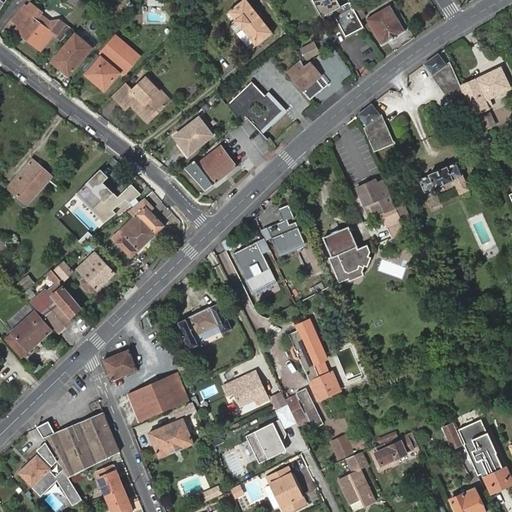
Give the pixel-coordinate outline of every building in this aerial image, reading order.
[(262,37),(264,40),(272,34),(245,0),(244,0),(229,13),(236,21),(235,21),(242,31),(243,30),(253,43),(262,37)] [(338,0),(313,0),(322,17),(324,16),(327,21),(332,22),(336,19),(337,20),(347,37),(363,27),(360,20),(359,18),(353,7),(350,2),(342,6),(338,0)] [(365,18),(355,0),(353,0),(350,2),(353,7),(359,18),(360,20),(365,18)] [(24,6),(13,21),(19,26),(15,31),(41,51),(53,35),(57,38),(66,26),(59,21),(52,22),(51,23),(40,15),(42,13),(31,4),(27,8),(24,6)] [(406,31),(390,5),(366,19),(382,46),(390,41),(390,42),(398,36),(406,31)] [(64,68),(71,74),(91,49),(75,35),(53,63),(62,71),(64,68)] [(256,47),(264,40),(262,37),(253,43),(256,47)] [(302,50),(306,59),(319,53),(314,44),(302,50)] [(439,54),(424,65),(433,77),(447,66),(439,54)] [(102,58),(88,74),(106,90),(120,74),(102,58)] [(304,67),(302,62),(288,74),(303,93),(310,101),(324,89),(317,81),(321,76),(310,63),(304,67)] [(461,86),(447,66),(433,77),(445,93),(453,108),(465,98),(461,86)] [(501,67),(461,86),(474,114),(482,131),(497,125),(489,108),(492,106),(489,99),(510,89),(508,83),(511,82),(509,78),(507,80),(501,67)] [(329,85),(321,76),(317,81),(324,89),(329,85)] [(133,93),(127,85),(114,97),(126,111),(131,106),(138,113),(140,112),(143,114),(140,116),(147,125),(169,106),(148,81),(133,93)] [(280,111),(268,98),(254,83),(229,105),(243,124),(249,119),(250,118),(260,129),(280,111)] [(213,105),(221,99),(218,94),(209,101),(213,105)] [(270,95),(268,98),(280,111),(260,129),(263,132),(285,111),(270,95)] [(372,105),(359,116),(367,126),(381,117),(372,105)] [(381,117),(367,126),(364,128),(375,150),(393,142),(383,119),(381,120),(381,117)] [(199,119),(177,136),(185,145),(182,147),(188,155),(212,136),(199,119)] [(185,145),(177,136),(175,138),(182,147),(185,145)] [(196,161),(187,168),(206,192),(214,185),(210,180),(212,178),(216,183),(238,167),(221,146),(200,162),(202,165),(200,167),(196,161)] [(477,163),(481,177),(492,174),(489,160),(477,163)] [(34,166),(30,162),(8,188),(19,198),(21,195),(31,203),(50,181),(39,171),(42,168),(36,163),(34,166)] [(420,180),(433,208),(441,204),(437,194),(439,193),(440,190),(439,187),(454,181),(460,195),(471,190),(458,164),(448,169),(447,168),(435,173),(435,172),(430,175),(430,176),(420,180)] [(39,171),(50,181),(53,177),(42,168),(39,171)] [(102,169),(76,194),(105,224),(117,214),(113,210),(126,200),(130,203),(142,194),(133,184),(118,197),(105,182),(110,177),(102,169)] [(389,210),(395,208),(383,181),(377,184),(375,180),(370,182),(363,185),(356,188),(369,216),(385,210),(383,206),(387,205),(389,210)] [(19,198),(28,206),(31,203),(21,195),(19,198)] [(149,204),(144,199),(129,212),(134,218),(135,218),(138,215),(156,235),(165,227),(146,207),(149,204)] [(295,217),(289,204),(279,209),(284,221),(269,227),(279,253),(305,242),(297,222),(290,224),(288,220),(295,217)] [(389,210),(382,214),(392,238),(389,240),(402,245),(397,235),(406,232),(395,208),(389,210)] [(112,239),(132,259),(139,252),(156,235),(138,215),(135,218),(134,218),(112,239)] [(358,247),(349,227),(324,238),(331,257),(329,258),(339,282),(348,278),(349,277),(348,274),(349,272),(358,268),(359,266),(364,268),(364,267),(368,257),(370,252),(361,248),(358,250),(357,247),(358,247)] [(258,243),(263,255),(271,252),(266,240),(258,243)] [(92,241),(83,248),(87,252),(90,251),(96,246),(92,241)] [(263,255),(258,243),(234,254),(246,281),(254,277),(250,268),(258,265),(261,274),(270,270),(263,255)] [(77,269),(85,278),(82,281),(83,284),(89,291),(92,291),(95,288),(98,291),(115,274),(96,253),(77,269)] [(56,269),(65,279),(74,272),(65,262),(56,269)] [(349,277),(348,278),(349,281),(363,275),(362,272),(364,268),(359,266),(358,268),(349,272),(348,274),(349,277)] [(53,270),(48,274),(58,287),(50,293),(49,291),(35,303),(49,321),(60,332),(73,321),(71,318),(82,308),(61,284),(63,283),(53,270)] [(17,284),(25,291),(35,281),(27,273),(17,284)] [(218,326),(220,332),(222,334),(233,329),(228,318),(226,320),(218,304),(210,308),(210,307),(185,318),(186,319),(177,323),(185,339),(183,340),(189,350),(199,346),(197,342),(194,337),(218,326)] [(19,332),(15,328),(11,331),(13,333),(6,339),(22,357),(29,350),(30,352),(53,331),(35,311),(26,318),(29,322),(19,332)] [(26,318),(15,328),(19,332),(29,322),(26,318)] [(303,341),(292,345),(294,348),(291,348),(296,359),(298,359),(303,371),(304,370),(318,402),(341,392),(332,373),(328,375),(323,363),(326,361),(308,321),(296,327),(298,331),(303,341)] [(197,342),(220,332),(218,326),(194,337),(197,342)] [(288,336),(292,345),(303,341),(298,331),(288,336)] [(104,360),(115,387),(120,385),(117,379),(137,370),(129,350),(104,360)] [(234,395),(239,408),(255,401),(257,407),(269,401),(256,373),(223,388),(227,398),(234,395)] [(126,394),(138,422),(186,401),(175,374),(145,387),(126,394)] [(281,390),(269,396),(281,421),(284,428),(296,422),(286,400),(281,390)] [(296,395),(286,400),(296,422),(298,425),(307,421),(304,413),(307,411),(313,424),(321,421),(307,390),(298,394),(301,399),(298,400),(296,395)] [(192,403),(172,411),(175,419),(195,411),(192,403)] [(49,422),(38,428),(53,451),(58,460),(64,468),(70,478),(120,453),(103,414),(56,433),(49,422)] [(482,417),(457,428),(477,475),(483,472),(486,478),(488,477),(493,489),(510,482),(482,417)] [(148,433),(159,459),(193,444),(183,419),(148,433)] [(282,448),(284,445),(287,436),(284,428),(281,421),(246,437),(259,465),(279,455),(281,451),(278,450),(280,447),(282,448)] [(441,436),(445,444),(449,442),(452,449),(461,445),(452,424),(442,428),(445,435),(441,436)] [(346,433),(330,441),(340,462),(346,459),(356,454),(353,449),(367,442),(363,434),(349,440),(346,433)] [(375,448),(378,453),(376,454),(381,465),(395,459),(395,460),(407,455),(406,452),(413,449),(409,438),(407,439),(405,435),(375,448)] [(38,455),(19,474),(42,497),(58,480),(74,504),(83,498),(70,478),(64,468),(56,476),(50,471),(52,469),(51,467),(58,460),(46,441),(37,450),(42,455),(40,457),(38,455)] [(287,451),(284,445),(282,448),(280,447),(278,450),(281,451),(279,455),(283,453),(287,451)] [(356,454),(346,459),(353,473),(360,470),(370,465),(364,451),(356,454)] [(97,473),(106,495),(123,488),(114,466),(97,473)] [(292,511),(306,506),(298,489),(296,490),(294,485),(296,484),(288,467),(267,477),(283,511),(292,511)] [(366,500),(373,504),(376,503),(360,470),(353,473),(338,480),(350,506),(361,501),(362,502),(366,500)] [(123,488),(106,495),(113,511),(131,511),(132,511),(123,488)] [(218,488),(204,494),(207,502),(217,497),(221,496),(221,495),(218,488)] [(451,500),(456,511),(485,511),(475,489),(451,500)] [(220,504),(233,499),(230,492),(221,495),(221,496),(217,497),(220,504)]
